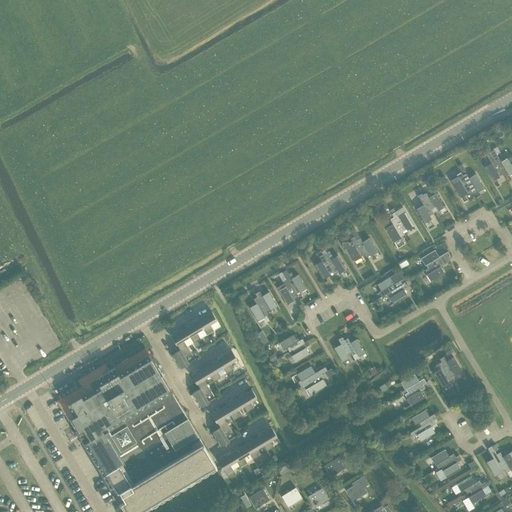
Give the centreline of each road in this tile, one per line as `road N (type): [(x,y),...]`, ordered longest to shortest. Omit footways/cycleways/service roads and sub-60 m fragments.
road 1 (tertiary): [(0,404),(511,98)]
road 2 (residential): [(436,301),(511,427)]
road 3 (residential): [(344,295),(376,333),(436,301)]
